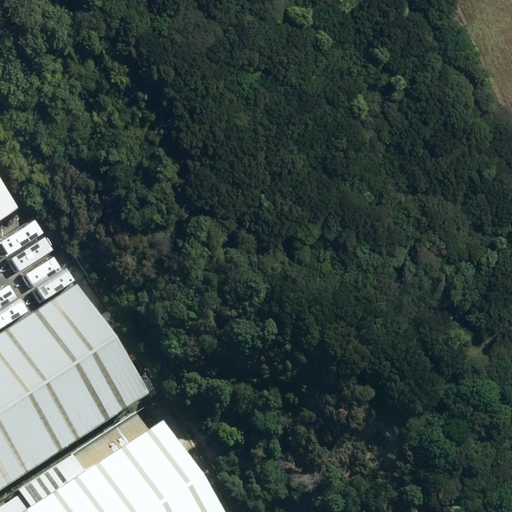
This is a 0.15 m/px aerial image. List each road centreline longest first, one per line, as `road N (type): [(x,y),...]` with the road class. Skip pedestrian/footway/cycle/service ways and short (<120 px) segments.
road 1 (track): [(511,189),(406,0)]
road 2 (track): [(511,458),(438,408),(433,392),(511,321)]
